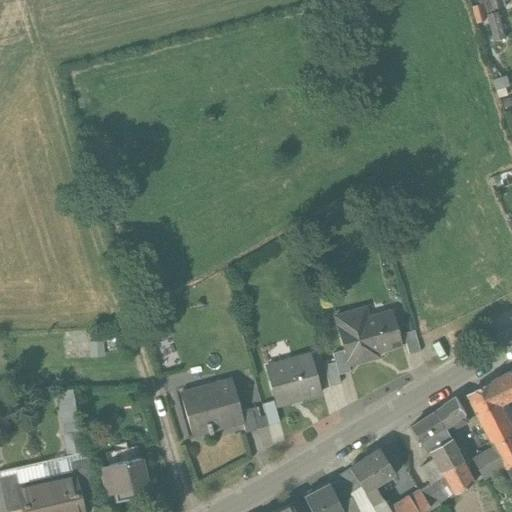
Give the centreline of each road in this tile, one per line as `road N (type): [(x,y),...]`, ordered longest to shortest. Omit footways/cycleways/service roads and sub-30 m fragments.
road 1 (track): [(192,511),(45,66)]
road 2 (residential): [(227,511),(511,347)]
